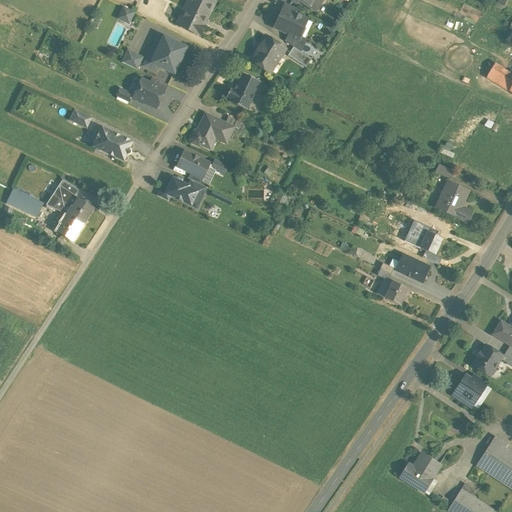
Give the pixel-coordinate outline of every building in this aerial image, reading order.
[(215,2),(210,0),(188,0),(188,2),(193,4),(186,17),(183,16),(180,23),(186,26),(186,28),(198,34),(202,26),(203,27),(215,2)] [(322,0),(299,0),(316,11),(322,0)] [(297,8),(285,3),(283,8),(295,14),(297,8)] [(295,14),(283,8),(283,9),(275,27),(289,34),(298,38),(299,37),(306,40),(299,36),(307,20),(295,14)] [(134,15),(122,9),(117,20),(128,26),(134,15)] [(298,38),(289,34),(286,42),(293,47),(301,51),(306,40),(299,37),(298,38)] [(285,49),(266,36),(250,60),(270,72),(285,49)] [(186,47),(164,37),(151,62),(151,63),(158,66),(174,73),(179,63),(178,63),(181,57),(186,47)] [(301,51),(293,47),(288,55),(306,67),(312,59),(301,51)] [(143,57),(127,50),(121,63),(137,70),(143,57)] [(158,66),(151,63),(151,62),(146,60),(143,66),(155,71),(158,66)] [(511,86),(511,73),(495,63),(487,77),(509,91),(511,86)] [(261,82),(242,73),(239,80),(257,89),(261,82)] [(167,84),(153,78),(150,83),(150,84),(164,90),(167,84)] [(150,83),(142,80),(137,90),(140,92),(137,99),(138,99),(139,101),(142,103),(144,102),(155,107),(158,100),(157,98),(159,94),(160,95),(163,94),(164,90),(150,84),(150,83)] [(257,89),(239,80),(234,90),(230,89),(226,98),(229,100),(229,101),(247,110),(257,89)] [(132,95),(120,89),(117,97),(129,102),(132,95)] [(92,118),(80,112),(75,123),(87,129),(92,118)] [(225,124),(206,115),(202,122),(203,122),(198,131),(197,130),(194,132),(191,139),(192,142),(199,145),(202,144),(210,148),(215,138),(226,144),(232,131),(233,128),(225,124)] [(247,125),(229,116),(225,124),(233,128),(232,131),(242,136),(247,125)] [(131,142),(102,129),(94,146),(95,147),(96,149),(99,151),(102,150),(123,160),(131,142)] [(209,163),(184,152),(177,166),(191,173),(202,178),(209,163)] [(228,166),(215,159),(211,168),(224,174),(228,166)] [(455,172),(439,164),(436,171),(451,179),(455,172)] [(202,178),(191,173),(189,179),(191,180),(200,184),(202,178)] [(188,185),(173,178),(168,187),(165,193),(171,196),(191,205),(194,199),(195,198),(194,198),(197,193),(197,191),(188,187),(189,186),(188,185)] [(200,184),(191,180),(188,185),(189,186),(188,187),(197,191),(197,193),(203,196),(207,187),(200,184)] [(93,208),(79,199),(74,196),(78,190),(62,181),(48,205),(68,215),(83,225),(93,208)] [(448,181),(436,208),(468,222),(472,212),(462,207),(469,191),(448,181)] [(168,187),(163,184),(157,196),(168,201),(171,196),(165,193),(168,187)] [(43,203),(13,189),(6,204),(36,218),(43,203)] [(83,225),(68,215),(57,232),(72,242),(83,225)] [(403,220),(397,218),(391,229),(397,232),(403,220)] [(414,226),(403,220),(397,232),(396,237),(407,242),(411,233),(414,226)] [(442,238),(428,232),(424,239),(420,248),(435,255),(442,238)] [(424,239),(411,233),(407,242),(420,248),(424,239)] [(403,255),(396,270),(422,283),(430,267),(403,255)] [(380,269),(391,275),(394,268),(383,263),(380,269)] [(391,275),(380,270),(378,275),(384,279),(388,280),(391,275)] [(384,279),(377,294),(385,298),(392,282),(388,280),(384,279)] [(385,298),(400,305),(408,289),(393,282),(392,282),(385,298)] [(511,328),(502,322),(494,335),(511,347),(511,346),(511,328)] [(504,356),(487,345),(482,353),(481,352),(477,358),(478,359),(474,365),(491,376),(502,360),(504,356)] [(511,346),(511,347),(505,357),(504,356),(502,360),(511,366),(511,346)] [(487,383),(475,375),(471,380),(471,381),(483,389),(487,383)] [(471,380),(465,377),(457,390),(454,396),(465,404),(469,398),(475,402),(483,389),(471,381),(471,380)] [(511,447),(495,436),(485,451),(511,468),(511,447)] [(511,468),(485,451),(476,466),(511,490),(511,468)] [(440,466),(421,454),(410,472),(406,469),(400,478),(423,492),(440,466)] [(475,490),(464,484),(461,489),(471,496),(475,490)] [(496,511),(471,496),(461,489),(447,511),(448,511),(496,511)]
